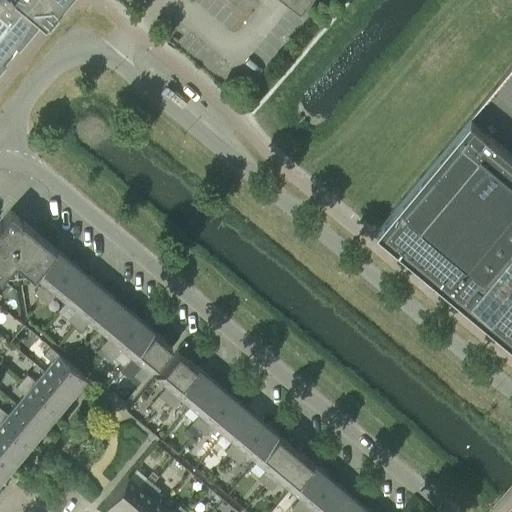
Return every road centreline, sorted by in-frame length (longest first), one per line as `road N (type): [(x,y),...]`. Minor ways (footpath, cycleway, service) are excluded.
road 1 (tertiary): [(511,395),(94,48),(74,43),(0,135)]
road 2 (tertiary): [(0,141),(447,511)]
